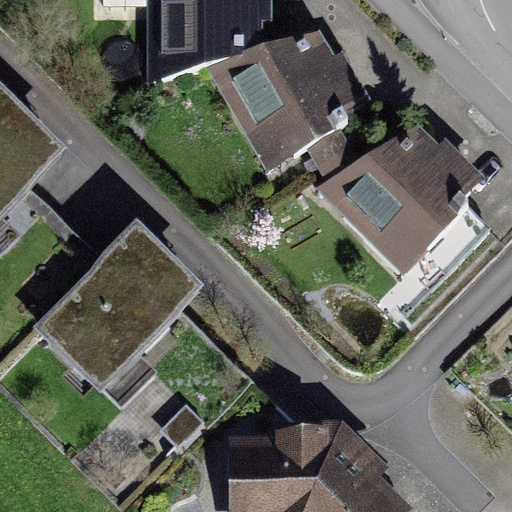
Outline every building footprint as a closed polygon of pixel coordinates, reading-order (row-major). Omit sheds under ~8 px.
[(148,0),(150,91),(209,80),(245,70),(251,57),(262,56),(261,35),(272,35),(270,0),(148,0)] [(335,75),(320,50),(245,70),(209,80),(269,185),(350,137),(345,129),(370,114),(344,70),(335,75)] [(0,131),(0,238),(54,186),(0,131)] [(482,205),(424,152),(308,216),(402,311),(482,205)] [(131,252),(25,358),(91,423),(104,410),(123,428),(157,393),(141,377),(199,318),(131,252)] [(390,511),(335,444),(220,460),(224,511),(390,511)]
